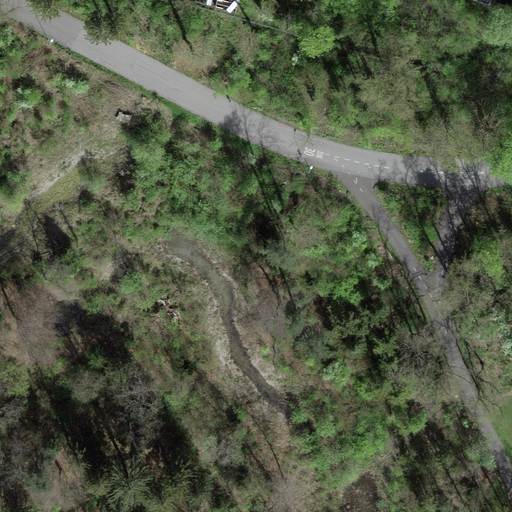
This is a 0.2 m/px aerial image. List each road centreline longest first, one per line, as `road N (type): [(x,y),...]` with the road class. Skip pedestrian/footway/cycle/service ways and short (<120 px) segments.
road 1 (unclassified): [(333,153),(235,118),(2,0)]
road 2 (unclassified): [(439,287),(443,321),(511,477)]
road 3 (unclassified): [(333,153),(439,287)]
